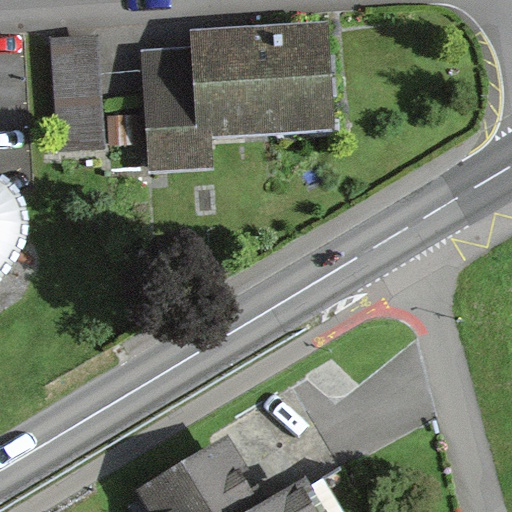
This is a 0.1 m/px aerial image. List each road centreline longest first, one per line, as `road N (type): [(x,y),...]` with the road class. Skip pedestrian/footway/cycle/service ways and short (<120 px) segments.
road 1 (tertiary): [(0,468),(419,221)]
road 2 (residential): [(491,511),(467,453),(419,221)]
